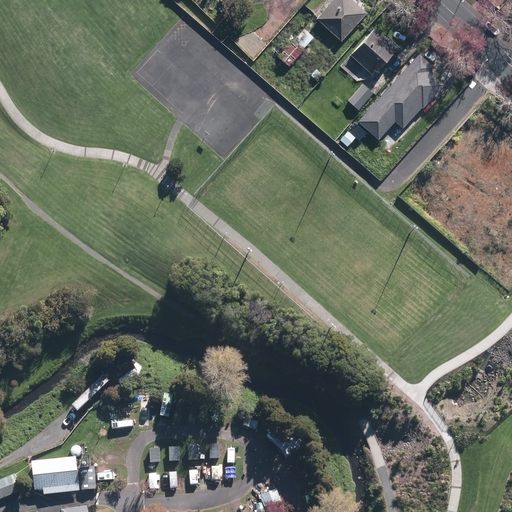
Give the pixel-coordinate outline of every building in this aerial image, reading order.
[(352,0),(331,0),(315,18),(341,40),(366,12),(352,0)] [(374,27),(349,55),(372,75),(391,53),(395,56),(401,48),(396,43),(394,44),(374,27)] [(417,53),(357,121),(378,139),(394,121),(401,127),(420,106),(422,108),(443,83),(429,70),(432,66),(417,53)] [(362,83),(347,100),(357,109),(372,93),(362,83)] [(500,144),(473,120),(453,142),(480,166),(500,144)] [(511,150),(496,168),(511,182),(511,150)] [(131,428),(129,414),(119,416),(120,423),(111,424),(113,432),(131,428)] [(103,439),(86,440),(86,447),(103,447),(103,439)] [(76,463),(30,468),(33,500),(79,496),(76,463)] [(95,463),(81,463),(81,490),(95,489),(95,463)] [(117,471),(102,472),(102,480),(117,480),(117,471)] [(0,479),(0,503),(18,497),(10,476),(0,479)]
